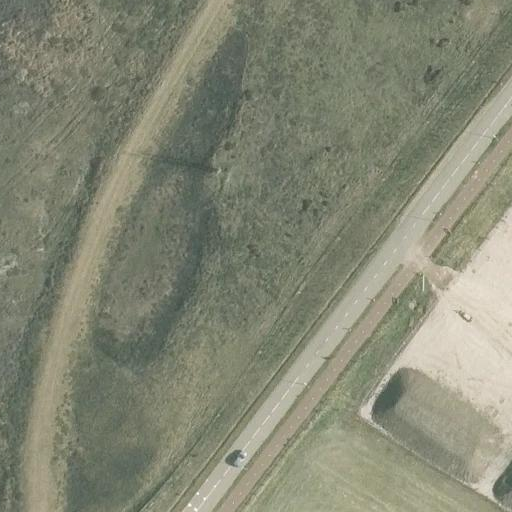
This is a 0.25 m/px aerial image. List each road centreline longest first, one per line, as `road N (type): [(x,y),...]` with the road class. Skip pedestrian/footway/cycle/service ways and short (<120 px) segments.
road 1 (tertiary): [(192,511),(511,94)]
road 2 (unknown): [(250,511),(511,184)]
